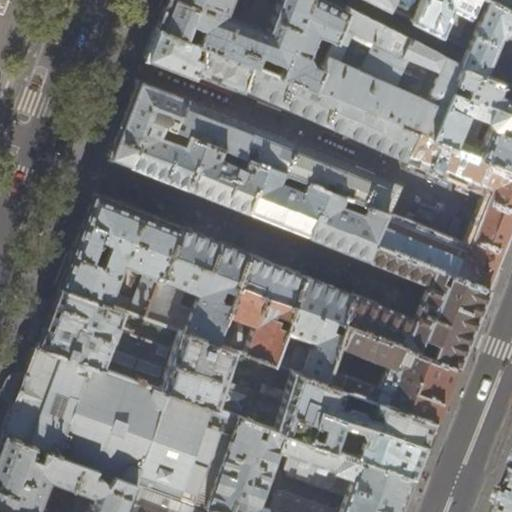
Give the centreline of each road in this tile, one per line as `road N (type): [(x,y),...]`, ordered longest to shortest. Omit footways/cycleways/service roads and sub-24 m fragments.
road 1 (primary): [(0,246),(93,0)]
road 2 (secondary): [(511,318),(433,511)]
